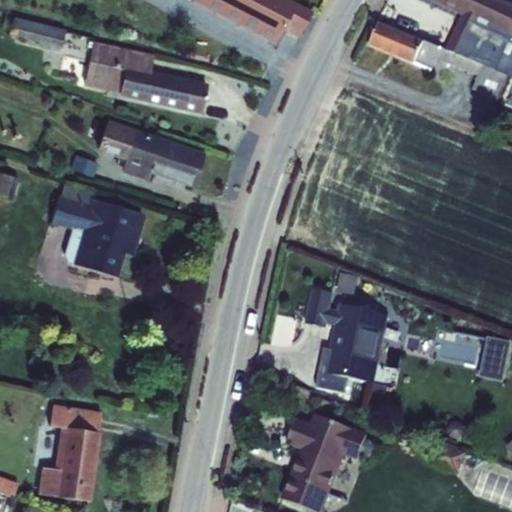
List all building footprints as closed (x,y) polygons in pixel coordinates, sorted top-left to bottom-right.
[(189,0),(189,2),(275,43),(283,27),(300,36),(304,27),(311,12),(289,0),(189,0)] [(511,7),(496,0),(423,0),(461,17),(445,51),(496,72),(508,77),(510,78),(511,72),(511,7)] [(13,18),(8,37),(60,50),(65,31),(13,18)] [(414,66),(425,43),(379,24),(368,48),(414,66)] [(93,42),(84,86),(119,93),(118,97),(201,115),(207,84),(150,72),(154,55),(93,42)] [(425,43),(414,66),(432,74),(438,62),(478,78),(472,91),(498,101),(508,77),(496,72),(445,51),(425,43)] [(107,121),(96,152),(124,162),(120,173),(147,183),(150,175),(192,190),(205,155),(107,121)] [(76,155),(70,170),(91,178),(96,164),(93,163),(94,161),(76,155)] [(0,197),(11,201),(17,180),(0,174),(0,197)] [(58,197),(50,224),(71,230),(63,256),(67,263),(72,265),(117,278),(123,255),(132,257),(144,216),(94,201),(96,196),(63,186),(60,198),(58,197)] [(312,291),(305,326),(326,330),(327,326),(334,328),(329,352),(325,351),(320,374),(373,386),(389,316),(339,305),(337,312),(329,311),(333,295),(312,291)] [(488,339),(481,377),(504,381),(511,343),(488,339)] [(41,468),(37,495),(90,503),(100,434),(103,413),(53,406),(50,427),(59,428),(53,469),(41,468)] [(300,452),(281,500),(310,511),(323,511),(345,458),(357,462),(359,457),(365,459),(371,456),(373,448),(370,442),(365,441),(367,436),(314,416),(310,426),(297,420),(286,446),(300,452)] [(440,441),(432,465),(458,475),(467,451),(440,441)] [(0,477),(0,492),(14,497),(18,484),(0,477)]
